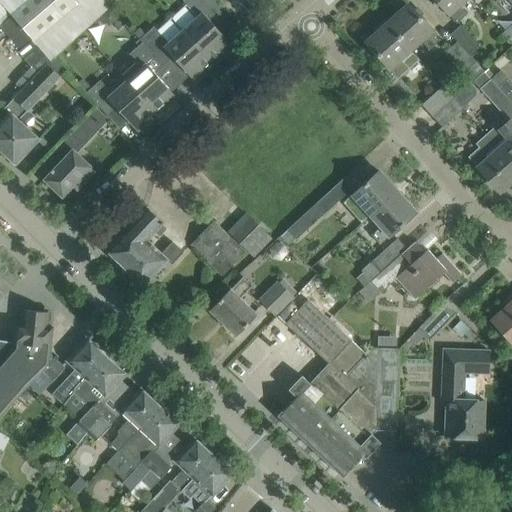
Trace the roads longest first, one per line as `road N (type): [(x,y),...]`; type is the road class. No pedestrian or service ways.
road 1 (residential): [(57,247),(305,24)]
road 2 (residential): [(511,241),(305,24)]
road 3 (tertiary): [(273,452),(57,247)]
